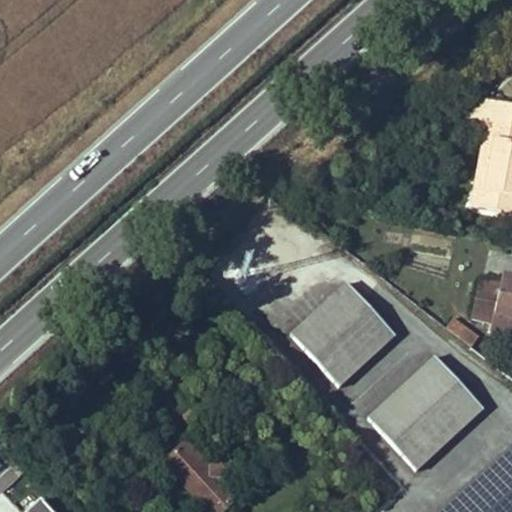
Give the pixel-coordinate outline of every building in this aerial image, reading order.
[(511,107),(487,103),(467,207),(511,214),(511,107)] [(492,312),(511,316),(511,277),(501,275),(499,286),(476,282),(469,319),(490,323),(492,312)] [(289,337),(337,390),(393,339),(345,285),(289,337)] [(511,316),(492,312),(490,323),(511,328),(511,316)] [(453,321),(446,330),(470,349),(477,339),(453,321)] [(511,335),(511,328),(490,323),(488,332),(511,337),(511,335)] [(432,361),(365,422),(413,474),(480,413),(432,361)] [(212,404),(201,391),(187,403),(199,416),(212,404)] [(162,465),(205,511),(223,511),(236,501),(219,481),(232,469),(221,456),(207,469),(185,444),(162,465)] [(511,511),(511,447),(439,511),(511,511)]
